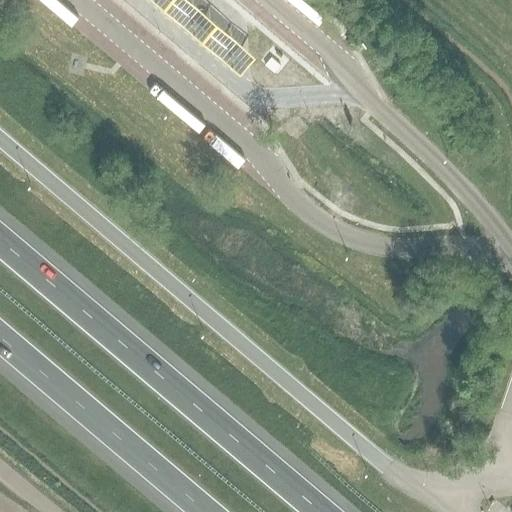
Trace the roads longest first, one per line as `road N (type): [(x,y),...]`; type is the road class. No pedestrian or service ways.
road 1 (motorway): [(319,511),(0,241)]
road 2 (motorway): [(0,347),(192,511)]
